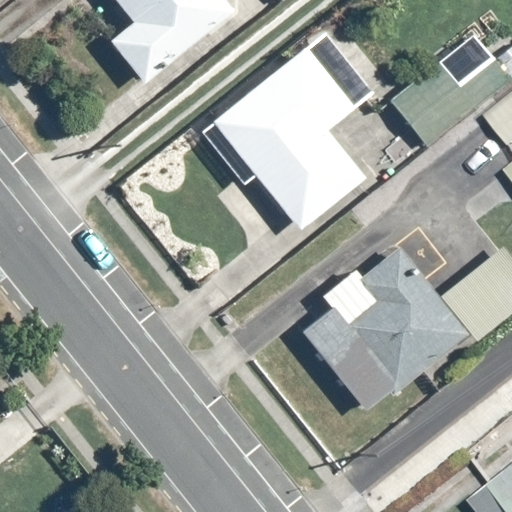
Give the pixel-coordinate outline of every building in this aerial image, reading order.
[(232,14),(221,0),(115,0),(133,23),(111,40),(144,83),(232,14)] [(511,76),(511,40),(506,33),(467,63),(459,52),(392,104),(424,145),(511,76)] [(348,110),(302,52),(214,122),(300,230),(363,180),(323,130),(348,110)] [(511,88),(487,108),(511,140),(511,88)] [(369,415),(422,373),(438,392),(486,355),(475,341),(511,311),(511,263),(499,246),(438,294),(400,247),(361,278),(355,270),(325,294),(330,300),(298,325),(369,415)] [(511,511),(511,466),(474,497),(486,511),(511,511)]
